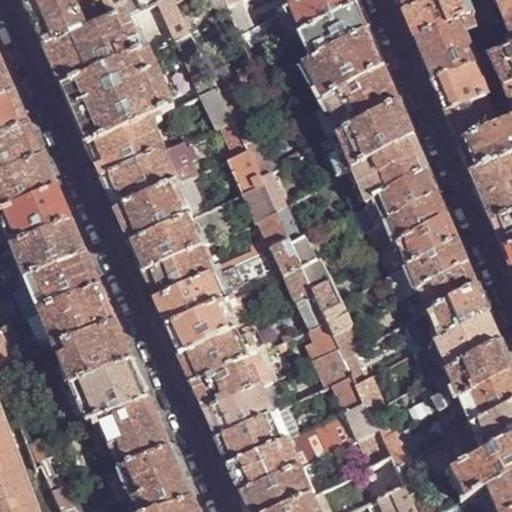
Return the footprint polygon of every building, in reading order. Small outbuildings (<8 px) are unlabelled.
[(22,0),(32,21),(47,55),(89,36),(73,0),(22,0)] [(104,0),(73,0),(89,36),(115,24),(104,0)] [(136,0),(104,0),(115,24),(129,19),(142,13),(136,0)] [(136,0),(142,13),(161,5),(171,0),(136,0)] [(172,0),(171,0),(161,5),(177,42),(191,36),(172,0)] [(172,0),(191,36),(209,27),(197,0),(172,0)] [(206,0),(218,26),(234,19),(231,11),(225,0),(206,0)] [(237,8),(244,4),(241,0),(225,0),(231,11),(237,8)] [(288,0),(269,0),(279,18),(293,10),(288,0)] [(288,0),(293,10),(312,0),(288,0)] [(312,0),(293,10),(305,35),(360,6),(357,0),(312,0)] [(396,0),(399,6),(404,16),(439,0),(396,0)] [(416,44),(468,20),(460,0),(439,0),(404,16),(412,34),(416,44)] [(511,0),(500,6),(492,10),(498,23),(506,44),(503,45),(507,55),(511,52),(511,0)] [(367,22),(360,6),(305,35),(316,62),(371,33),(367,22)] [(242,38),(250,34),(237,8),(231,11),(234,19),(242,38)] [(294,41),(305,35),(293,10),(279,18),(269,24),(275,36),(284,33),(289,44),(294,41)] [(477,67),(491,61),(507,55),(503,45),(476,57),(467,36),(498,23),(492,10),(468,20),(416,44),(426,69),(432,84),(477,67)] [(56,75),(64,93),(146,55),(129,19),(115,24),(89,36),(47,55),(56,75)] [(191,36),(194,42),(213,33),(209,27),(191,36)] [(260,60),(266,56),(254,32),(250,34),(242,38),(254,62),(260,60)] [(378,48),(371,33),(316,62),(306,67),(322,97),(325,102),(387,68),(378,48)] [(316,62),(305,35),(294,41),(305,68),(306,67),(316,62)] [(191,36),(177,42),(202,97),(203,96),(219,89),(194,42),(191,36)] [(511,52),(507,55),(491,61),(505,91),(511,88),(511,52)] [(176,109),(151,53),(146,55),(64,93),(77,123),(89,151),(151,121),(156,119),(161,116),(176,109)] [(266,89),(272,85),(260,60),(254,62),(258,73),(266,89)] [(6,74),(1,61),(0,61),(0,102),(16,95),(6,74)] [(441,105),(446,115),(486,99),(490,97),(477,67),(432,84),(441,105)] [(325,102),(328,107),(345,136),(402,105),(392,82),(387,68),(325,102)] [(221,92),(230,109),(243,101),(266,89),(258,73),(221,92)] [(511,88),(505,91),(501,93),(504,99),(508,98),(511,107),(511,88)] [(219,89),(203,96),(218,129),(221,127),(235,120),(230,109),(221,92),(219,89)] [(16,95),(0,102),(0,141),(31,128),(20,105),(16,95)] [(454,135),(459,147),(498,131),(486,99),(446,115),(454,135)] [(258,138),(260,137),(243,101),(230,109),(235,120),(247,145),(258,138)] [(402,105),(345,136),(342,138),(355,172),(416,138),(407,117),(402,105)] [(235,120),(221,127),(236,160),(251,154),(247,145),(235,120)] [(99,171),(104,183),(165,154),(151,121),(89,151),(99,171)] [(511,125),(508,127),(498,131),(459,147),(462,154),(468,169),(472,177),(511,160),(511,125)] [(36,140),(31,128),(0,141),(0,179),(45,160),(36,140)] [(258,138),(247,145),(251,154),(263,181),(275,174),(276,173),(258,138)] [(355,172),(342,138),(327,146),(341,179),(355,172)] [(422,152),(416,138),(355,172),(368,205),(381,199),(430,171),(422,152)] [(180,186),(197,178),(191,164),(192,162),(197,160),(192,148),(187,150),(184,149),(182,145),(165,154),(180,186)] [(112,202),(118,215),(180,186),(165,154),(104,183),(112,202)] [(263,181),(251,154),(236,160),(229,164),(245,198),(266,188),(263,181)] [(49,170),(45,160),(0,179),(0,218),(59,192),(49,170)] [(493,226),(511,217),(511,160),(472,177),(484,206),(493,226)] [(433,178),(430,171),(381,199),(391,221),(440,195),(433,178)] [(279,214),(290,208),(275,174),(263,181),(266,188),(279,214)] [(127,237),(132,249),(190,223),(194,221),(180,186),(118,215),(127,237)] [(279,214),(266,188),(245,198),(250,209),(257,226),(260,225),(279,216),(279,214)] [(64,204),(59,192),(0,218),(0,221),(13,251),(73,225),(64,204)] [(444,203),(440,195),(391,221),(400,244),(450,217),(444,203)] [(250,209),(245,198),(235,202),(240,213),(250,209)] [(391,221),(381,199),(368,205),(366,207),(376,230),(391,221)] [(234,213),(230,205),(224,208),(228,216),(234,213)] [(290,208),(279,214),(279,216),(291,242),(294,247),(306,240),(290,208)] [(190,223),(195,233),(223,220),(218,210),(194,221),(190,223)] [(279,216),(260,225),(273,250),(291,242),(279,216)] [(400,244),(411,267),(460,241),(453,225),(450,217),(400,244)] [(499,241),(505,254),(511,251),(511,217),(493,226),(499,241)] [(391,221),(376,230),(386,251),(400,244),(391,221)] [(138,262),(145,278),(202,251),(195,233),(190,223),(132,249),(138,262)] [(73,225),(13,251),(27,283),(87,256),(79,238),(73,225)] [(308,239),(306,240),(294,247),(303,269),(317,261),(320,260),(308,239)] [(411,267),(413,273),(420,291),(470,263),(463,248),(460,241),(411,267)] [(285,277),(303,269),(294,247),(291,242),(273,250),(285,277)] [(269,252),(266,244),(226,262),(227,266),(221,268),(223,274),(235,268),(269,252)] [(406,270),(411,267),(400,244),(386,251),(383,253),(392,272),(386,275),(388,280),(406,270)] [(153,295),(157,304),(213,279),(214,278),(202,251),(145,278),(153,295)] [(87,256),(27,283),(41,315),(101,288),(93,270),(87,256)] [(303,269),(313,291),(329,282),(317,261),(303,269)] [(473,271),(470,263),(420,291),(428,309),(430,314),(480,287),(473,271)] [(244,287),(235,268),(223,274),(214,278),(213,279),(221,298),(244,287)] [(303,269),(285,277),(296,304),(297,303),(315,296),(313,291),(303,269)] [(165,322),(169,332),(225,306),(221,298),(213,279),(157,304),(165,322)] [(315,296),(324,314),(345,303),(333,280),(329,282),(313,291),(315,296)] [(27,283),(14,289),(23,309),(25,308),(30,320),(41,315),(27,283)] [(483,296),(480,287),(430,314),(439,336),(442,341),(492,315),(483,296)] [(108,302),(101,288),(41,315),(56,352),(118,325),(108,302)] [(315,296),(297,303),(311,331),(328,323),(324,314),(315,296)] [(353,327),(354,326),(345,303),(324,314),(328,323),(334,337),(353,327)] [(181,359),(237,333),(225,306),(169,332),(177,350),(181,359)] [(41,315),(30,320),(46,357),(56,352),(41,315)] [(496,325),(492,315),(442,341),(436,343),(448,371),(503,343),(496,325)] [(328,323),(311,331),(317,345),(323,359),(341,351),(334,337),(328,323)] [(124,340),(118,325),(56,352),(72,388),(134,363),(124,340)] [(363,351),(353,327),(334,337),(341,351),(345,361),(355,356),(363,351)] [(188,375),(193,387),(249,361),(237,333),(181,359),(188,375)] [(287,343),(278,347),(281,353),(289,349),(287,343)] [(428,382),(448,371),(436,343),(417,355),(428,382)] [(455,387),(460,398),(511,372),(511,362),(508,353),(503,343),(448,371),(455,387)] [(317,345),(308,349),(315,363),(323,359),(317,345)] [(259,356),(256,350),(251,353),(254,358),(259,356)] [(345,361),(341,351),(323,359),(315,363),(328,389),(342,383),(353,378),(345,361)] [(0,353),(0,376),(1,377),(9,373),(0,353)] [(355,356),(345,361),(353,378),(358,387),(367,382),(355,356)] [(200,403),(205,415),(262,389),(249,361),(193,387),(200,403)] [(72,388),(88,423),(93,421),(98,419),(150,400),(140,377),(134,363),(72,388)] [(511,372),(460,398),(472,426),(511,406),(511,372)] [(342,383),(355,410),(367,405),(358,387),(353,378),(342,383)] [(377,410),(385,406),(373,379),(367,382),(358,387),(367,405),(371,413),(377,410)] [(294,393),(299,403),(323,392),(319,386),(315,388),(312,384),(294,393)] [(448,404),(460,398),(455,387),(433,398),(440,410),(444,408),(449,405),(448,404)] [(262,389),(205,415),(212,431),(217,442),(273,416),(262,389)] [(460,398),(448,404),(449,405),(444,408),(456,435),(460,433),(472,426),(460,398)] [(98,419),(101,426),(119,469),(172,449),(159,421),(150,400),(98,419)] [(17,411),(32,444),(47,438),(53,436),(37,403),(17,411)] [(355,410),(346,415),(359,442),(366,438),(380,432),(371,413),(367,405),(355,410)] [(511,441),(511,406),(472,426),(460,433),(456,435),(411,460),(397,469),(406,489),(410,497),(420,492),(454,473),(511,441)] [(0,511),(39,511),(30,488),(0,409),(0,511)] [(377,410),(371,413),(380,432),(392,459),(397,469),(411,460),(398,434),(397,433),(392,436),(377,410)] [(273,416),(217,442),(223,456),(229,469),(283,444),(273,416)] [(380,432),(366,438),(378,466),(392,459),(380,432)] [(47,438),(32,444),(50,481),(56,492),(68,488),(47,438)] [(511,441),(454,473),(469,501),(478,496),(490,489),(511,477),(511,441)] [(242,498),(300,470),(295,457),(288,442),(283,444),(229,469),(236,485),(242,498)] [(172,449),(119,469),(137,511),(159,511),(194,499),(180,469),(172,449)] [(300,470),(313,463),(308,451),(295,457),(300,470)] [(378,466),(367,471),(380,501),(406,489),(397,469),(392,459),(378,466)] [(247,511),(283,511),(312,498),(300,470),(242,498),(247,511)] [(511,511),(511,477),(490,489),(499,511),(511,511)] [(64,511),(56,492),(50,481),(30,488),(39,511),(64,511)] [(64,511),(77,507),(68,488),(56,492),(64,511)] [(416,511),(410,497),(406,489),(380,501),(384,511),(416,511)] [(484,511),(499,511),(490,489),(478,496),(484,511)] [(429,511),(420,492),(410,497),(416,511),(429,511)] [(318,511),(312,498),(283,511),(318,511)] [(199,511),(194,499),(159,511),(199,511)] [(372,511),(384,511),(380,501),(370,506),(372,511)]
